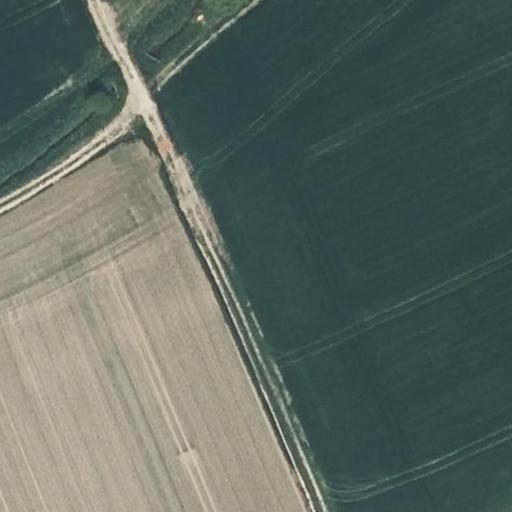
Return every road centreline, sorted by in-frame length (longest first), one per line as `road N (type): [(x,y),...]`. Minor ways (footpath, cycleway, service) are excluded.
road 1 (track): [(316,511),(90,0)]
road 2 (track): [(140,113),(0,204)]
road 3 (track): [(250,0),(136,105)]
